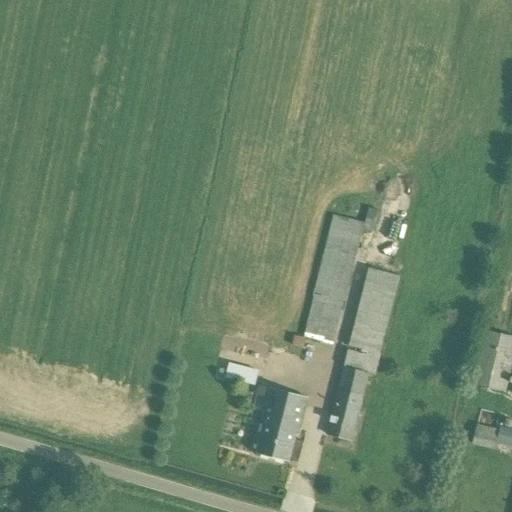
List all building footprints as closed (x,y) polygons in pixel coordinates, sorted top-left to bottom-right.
[(333,344),(364,222),(333,215),(302,337),(333,344)] [(403,276),(369,413),(424,427),(455,290),(403,276)] [(504,391),(511,355),(511,337),(486,332),(474,384),(504,391)] [(299,430),(307,399),(271,389),(262,422),(264,423),(257,453),(290,461),(298,463),(303,442),(295,440),(297,430),(299,430)] [(511,446),(511,430),(500,427),(503,416),(481,411),(473,443),(495,448),(497,443),(511,446)] [(12,504),(8,500),(3,506),(8,510),(12,504)]
